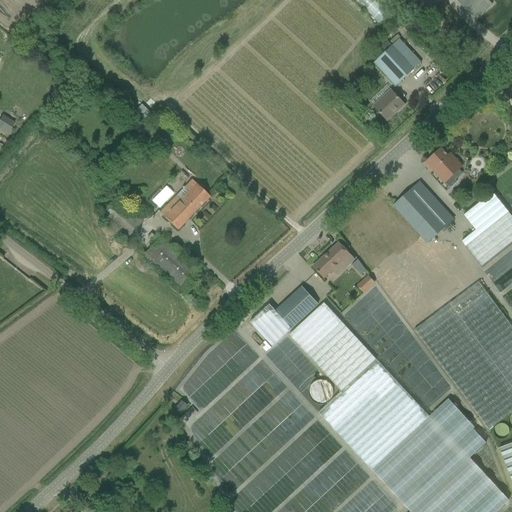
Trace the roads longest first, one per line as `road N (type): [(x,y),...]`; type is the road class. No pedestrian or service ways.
road 1 (tertiary): [(167,367),(511,50)]
road 2 (unclassified): [(0,240),(167,367)]
road 3 (tertiary): [(26,511),(167,367)]
